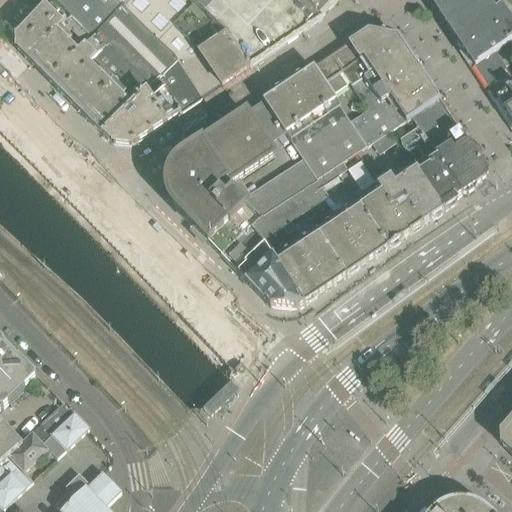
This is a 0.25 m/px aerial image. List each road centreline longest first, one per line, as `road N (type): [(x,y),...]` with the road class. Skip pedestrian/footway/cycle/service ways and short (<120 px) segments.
road 1 (secondary): [(511,258),(337,391),(279,474)]
road 2 (residential): [(511,198),(287,361)]
road 3 (secondary): [(339,511),(511,314)]
road 4 (residential): [(0,305),(137,451),(143,511)]
road 5 (residential): [(102,194),(257,90)]
road 6 (residential): [(228,312),(102,194)]
road 7 (residential): [(511,494),(456,439),(511,378)]
road 8 (residential): [(102,194),(0,91)]
road 9 (residential): [(268,389),(195,505)]
